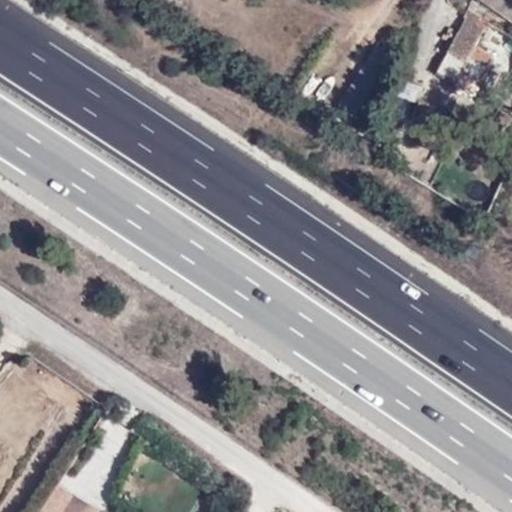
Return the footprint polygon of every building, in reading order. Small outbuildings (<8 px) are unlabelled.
[(511,0),(481,0),(511,20),(511,0)] [(483,11),(471,4),(467,11),(468,12),(440,68),(458,78),(464,66),(482,76),(479,79),(495,87),(504,71),(489,63),(491,60),(496,49),(477,39),(486,22),(479,18),(483,11)] [(486,12),(483,11),(479,18),(486,22),(483,28),(492,35),(488,40),(511,57),(511,32),(482,17),(486,12)] [(368,121),(400,59),(373,45),(340,107),(368,121)] [(103,511),(76,495),(65,511),(103,511)]
